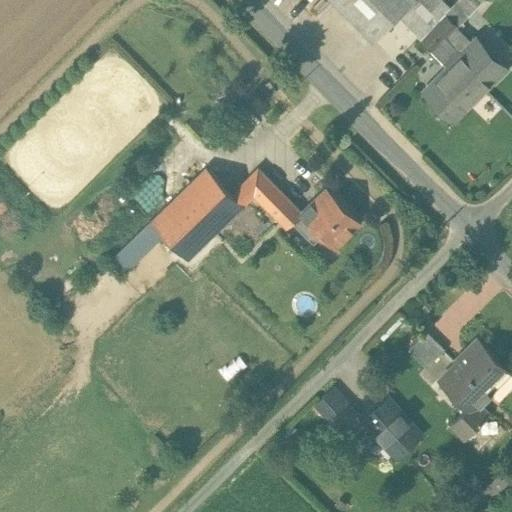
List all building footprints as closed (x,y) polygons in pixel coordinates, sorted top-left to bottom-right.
[(333,0),(374,40),(389,25),(391,26),(394,23),(393,21),(398,16),(413,0),(333,0)] [(441,0),(413,0),(398,16),(400,19),(419,0),(427,9),(430,12),(441,0)] [(419,0),(400,19),(409,27),(427,9),(419,0)] [(450,8),(442,0),(441,0),(430,12),(438,20),(450,8)] [(485,0),(458,0),(455,2),(469,15),(469,16),(485,0)] [(438,20),(420,39),(433,51),(447,37),(453,44),(464,33),(458,27),(469,15),(455,2),(450,8),(438,20)] [(427,9),(409,27),(420,39),(438,20),(430,12),(427,9)] [(477,37),(462,53),(453,44),(447,37),(433,51),(448,66),(424,90),(454,120),(507,67),(477,37)] [(206,166),(151,221),(163,233),(188,258),(243,204),(232,192),(206,166)] [(286,195),(258,166),(232,192),(243,204),(254,194),(285,225),(286,227),(292,221),(291,220),(301,210),(296,205),(296,204),(286,194),(286,195)] [(361,221),(326,185),(301,210),(291,220),(292,221),(313,242),(322,234),(335,247),(361,221)] [(151,221),(112,260),(124,272),(163,233),(151,221)] [(445,348),(426,330),(408,348),(427,366),(445,348)] [(511,371),(478,337),(454,360),(458,363),(449,372),(480,403),(511,371)] [(445,349),(427,368),(436,377),(454,358),(445,349)] [(480,403),(449,372),(440,381),(467,407),(449,425),(482,458),(509,432),(480,403)] [(419,433),(388,399),(364,420),(395,454),(419,433)] [(489,501),(511,480),(511,479),(504,471),(481,492),(489,501)]
